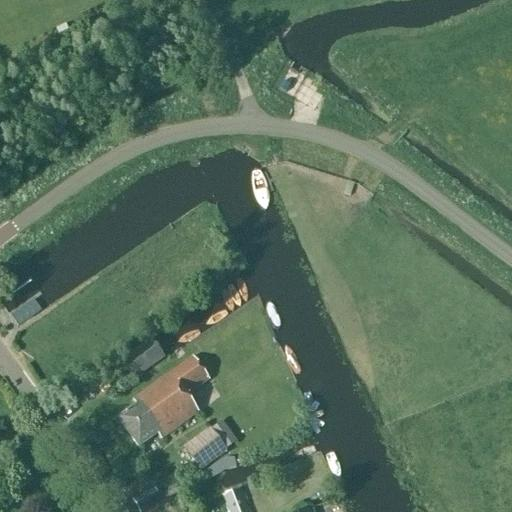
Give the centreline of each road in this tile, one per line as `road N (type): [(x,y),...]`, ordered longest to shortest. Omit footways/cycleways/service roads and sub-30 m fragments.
road 1 (unclassified): [(0,237),(119,154),(198,129),(270,126),(322,137),(383,165),(511,258)]
road 2 (unclassified): [(113,511),(0,352)]
